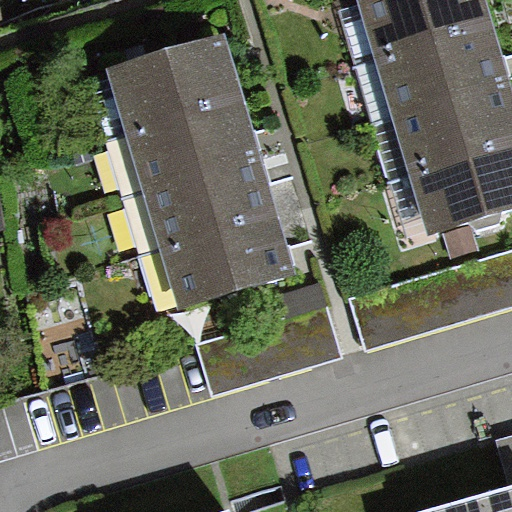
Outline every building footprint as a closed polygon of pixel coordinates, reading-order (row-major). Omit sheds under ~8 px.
[(364,0),(378,44),(485,13),(482,0),(364,0)] [(395,107),(503,77),(485,13),(378,44),(395,107)] [(127,135),(244,98),(224,30),(107,66),(127,135)] [(415,175),(511,149),(511,106),(503,77),(395,107),(415,175)] [(146,190),(262,153),(244,98),(127,135),(146,190)] [(511,149),(415,175),(431,236),(511,213),(511,149)] [(164,247),(279,211),(262,153),(146,190),(164,247)] [(279,211),(164,247),(182,304),(297,268),(279,211)] [(511,252),(348,302),(363,353),(511,307),(511,252)] [(343,356),(329,308),(199,345),(213,392),(343,356)] [(511,511),(511,479),(408,511),(511,511)] [(233,511),(230,500),(185,511),(233,511)]
